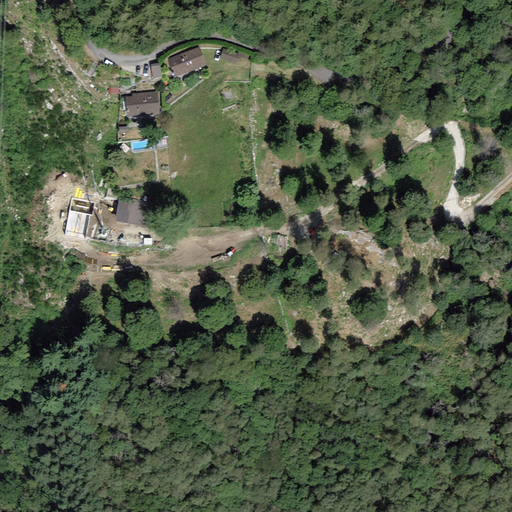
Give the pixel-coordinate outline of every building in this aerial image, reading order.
[(199,48),(167,59),(174,78),(206,67),(199,48)] [(240,55),(223,49),(220,59),(236,65),(240,55)] [(160,64),(151,65),(153,80),(162,78),(160,64)] [(230,90),(222,94),(224,101),(233,98),(230,90)] [(132,97),(126,97),(127,119),(159,117),(157,92),(132,94),(132,97)] [(103,197),(88,192),(81,215),(96,219),(103,197)] [(150,202),(119,197),(115,223),(146,228),(150,202)]
